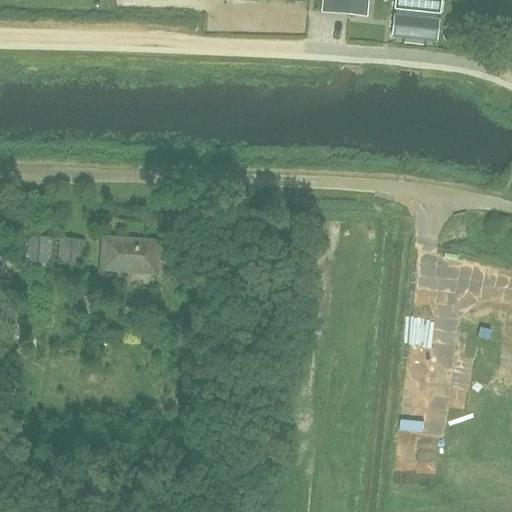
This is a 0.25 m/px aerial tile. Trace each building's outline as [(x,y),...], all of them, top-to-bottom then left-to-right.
[(333,0),(332,14),(356,17),(357,0),(333,0)] [(396,9),(395,17),(437,22),(437,14),(438,14),(440,0),(396,0),(396,5),(395,9),(396,9)] [(437,22),(395,17),(392,38),(435,43),(437,22)] [(28,237),(26,263),(83,267),(85,241),(28,237)] [(158,244),(103,240),(101,271),(155,275),(158,244)]
